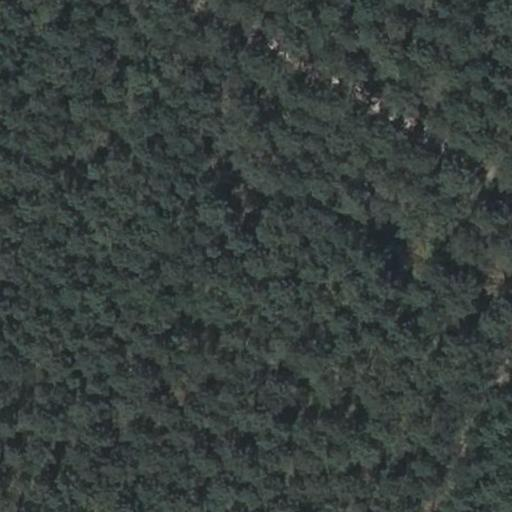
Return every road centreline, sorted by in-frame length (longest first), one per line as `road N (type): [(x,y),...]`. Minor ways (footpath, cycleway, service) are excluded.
road 1 (track): [(511,179),(202,0)]
road 2 (track): [(432,511),(511,347)]
